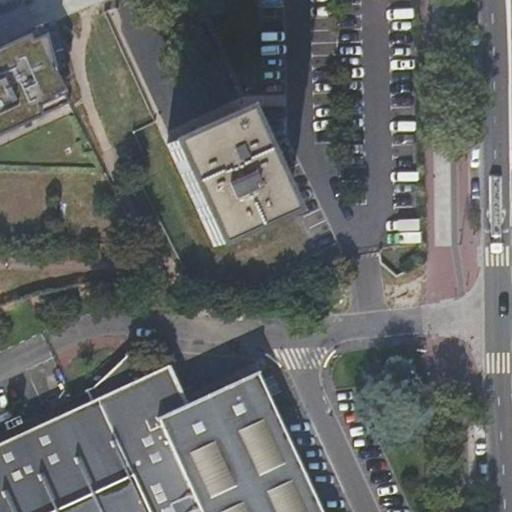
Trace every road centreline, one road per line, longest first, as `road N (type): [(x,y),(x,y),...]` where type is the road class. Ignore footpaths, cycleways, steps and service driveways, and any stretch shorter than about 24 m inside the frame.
road 1 (residential): [(495,316),(366,325),(302,350),(370,511)]
road 2 (primary): [(490,0),(495,316)]
road 3 (primary): [(495,316),(501,511)]
